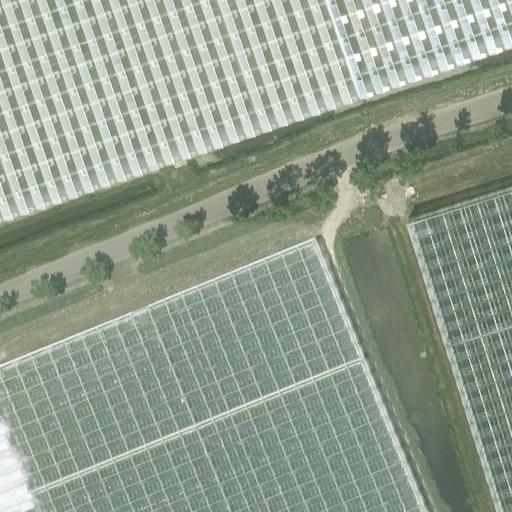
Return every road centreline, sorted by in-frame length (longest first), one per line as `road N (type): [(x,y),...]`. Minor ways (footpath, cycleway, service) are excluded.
road 1 (unclassified): [(511,100),(366,147),(0,298)]
road 2 (track): [(341,157),(344,204),(325,250),(431,511)]
